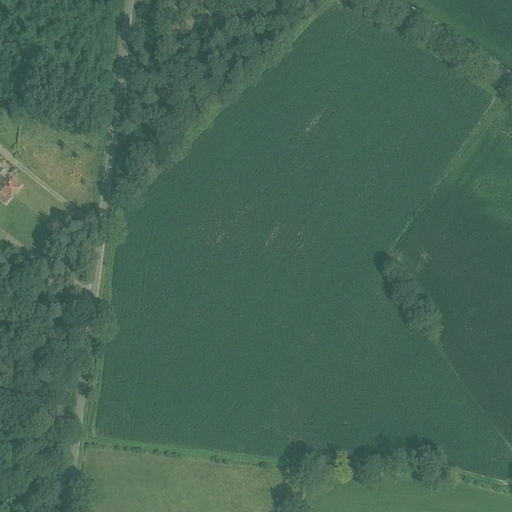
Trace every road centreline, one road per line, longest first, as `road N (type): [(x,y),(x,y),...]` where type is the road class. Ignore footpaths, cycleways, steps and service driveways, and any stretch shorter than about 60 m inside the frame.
road 1 (unclassified): [(67,511),(130,0)]
road 2 (unclassified): [(511,85),(383,0)]
